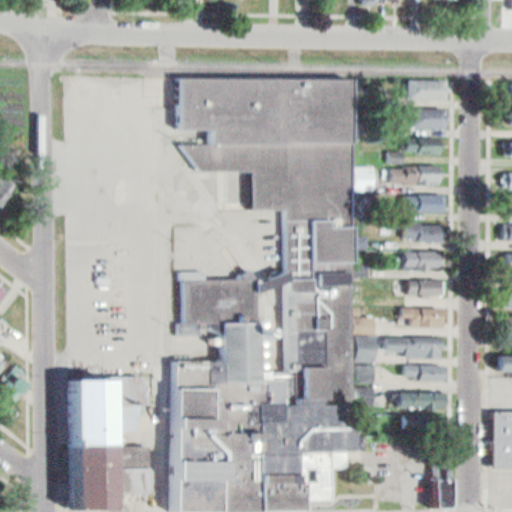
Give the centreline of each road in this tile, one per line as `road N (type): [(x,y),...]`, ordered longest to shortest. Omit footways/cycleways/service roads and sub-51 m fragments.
road 1 (residential): [(511,40),(102,31),(0,16)]
road 2 (residential): [(44,511),(41,28)]
road 3 (residential): [(167,33),(162,511)]
road 4 (residential): [(470,511),(473,40)]
